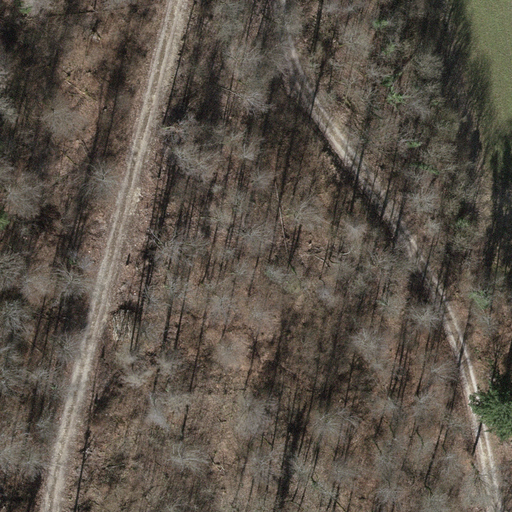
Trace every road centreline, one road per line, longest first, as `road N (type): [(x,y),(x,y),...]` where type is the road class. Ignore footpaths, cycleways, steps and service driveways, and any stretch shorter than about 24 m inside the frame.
road 1 (track): [(284,0),(310,93),(406,227),(455,312),(504,511)]
road 2 (track): [(50,511),(180,0)]
